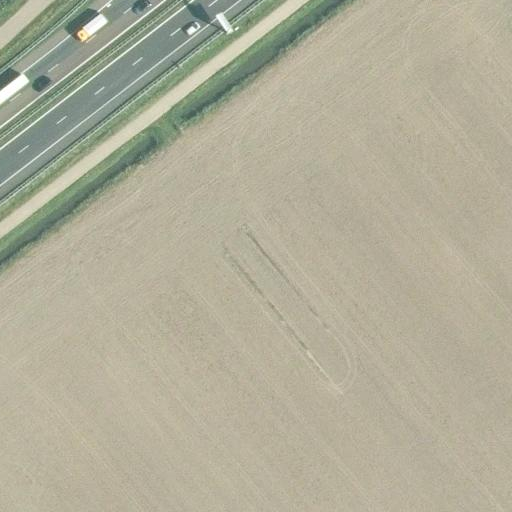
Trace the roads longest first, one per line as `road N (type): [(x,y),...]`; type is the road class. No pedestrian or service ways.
road 1 (unclassified): [(0,230),(297,0)]
road 2 (motorway): [(0,166),(216,0)]
road 3 (motorway): [(142,0),(0,110)]
